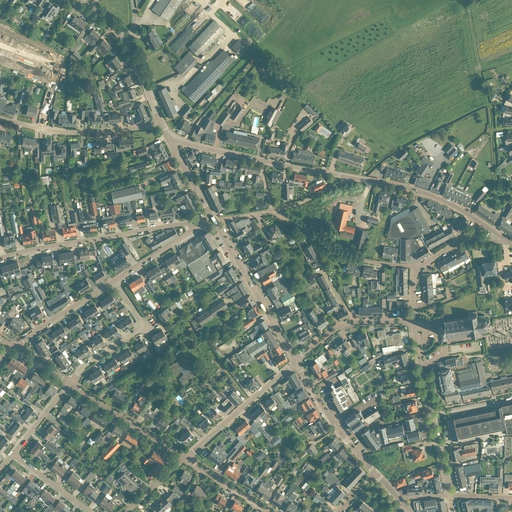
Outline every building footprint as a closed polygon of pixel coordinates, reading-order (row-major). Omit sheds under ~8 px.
[(182,0),(158,0),(152,9),(151,9),(168,21),(182,0)] [(263,36),(231,2),(225,8),(256,42),(263,36)] [(44,9),(39,16),(43,19),(45,17),(49,19),(51,16),(52,17),(53,16),(52,16),(55,12),(56,12),(59,7),(56,5),(54,7),(50,3),(45,10),(44,9)] [(36,14),(29,25),(32,27),(39,16),(36,14)] [(80,31),(83,28),(86,24),(75,16),(69,24),(80,31)] [(219,46),(215,42),(225,31),(214,20),(188,47),(200,58),(205,52),(208,56),(219,46)] [(2,28),(0,30),(0,38),(1,39),(3,36),(7,38),(12,29),(8,27),(6,30),(2,28)] [(73,52),(80,41),(87,30),(84,27),(81,32),(76,39),(74,38),(68,48),(73,52)] [(12,29),(7,38),(11,40),(10,43),(15,45),(19,36),(14,34),(16,31),(12,29)] [(88,34),(84,38),(92,46),(96,41),(95,41),(96,39),(100,35),(93,29),(90,33),(88,35),(88,34)] [(156,38),(154,35),(152,31),(145,34),(147,38),(145,40),(147,43),(148,42),(152,50),(153,49),(154,50),(156,48),(158,46),(154,39),(156,38)] [(19,36),(15,45),(20,47),(22,44),(25,45),(29,36),(24,34),(23,37),(19,36)] [(241,55),(249,47),(240,38),(232,46),(241,55)] [(104,39),(100,43),(97,45),(101,49),(98,51),(103,56),(106,54),(105,53),(111,47),(104,39)] [(92,53),(97,47),(94,44),(88,50),(85,53),(87,55),(90,52),(92,53)] [(82,56),(75,50),(70,56),(77,61),(82,56)] [(222,72),(234,60),(223,50),(212,62),(211,61),(208,64),(206,63),(205,65),(206,66),(185,88),(184,86),(181,89),(195,102),(223,72),(222,72)] [(183,76),(197,61),(188,53),(174,67),(183,76)] [(0,56),(0,65),(1,64),(6,66),(9,56),(4,55),(3,58),(0,56)] [(9,56),(6,66),(10,67),(9,71),(13,72),(16,63),(13,62),(14,58),(9,56)] [(115,70),(117,68),(121,65),(115,57),(109,61),(109,62),(105,65),(107,67),(111,65),(115,70)] [(64,63),(63,68),(73,71),(74,67),(77,68),(79,63),(69,60),(68,64),(64,63)] [(16,63),(13,72),(17,74),(18,71),(23,72),(26,63),(21,61),(20,64),(16,63)] [(26,63),(23,72),(27,74),(26,77),(30,79),(33,69),(30,68),(31,65),(26,63)] [(267,71),(264,63),(258,65),(261,73),(267,71)] [(33,69),(30,79),(34,80),(35,77),(40,79),(43,69),(38,67),(37,71),(33,69)] [(63,68),(61,73),(65,74),(64,78),(74,81),(75,76),(71,75),(73,71),(63,68)] [(43,69),(40,79),(44,80),(43,84),(48,86),(51,76),(47,74),(48,71),(43,69)] [(106,82),(111,78),(117,73),(115,71),(109,75),(104,79),(106,82)] [(125,86),(126,85),(131,83),(128,76),(122,78),(118,80),(119,83),(123,81),(125,86)] [(58,83),(56,89),(66,92),(68,82),(61,79),(60,84),(58,83)] [(173,99),(171,100),(165,87),(157,91),(169,118),(177,114),(173,105),(175,104),(173,99)] [(31,93),(32,90),(27,88),(26,92),(25,92),(23,99),(29,101),(31,93)] [(124,101),(131,98),(136,96),(133,89),(123,93),(119,94),(121,98),(123,98),(124,101)] [(98,92),(94,91),(96,102),(96,103),(98,111),(102,110),(104,110),(101,96),(99,97),(98,92)] [(211,92),(205,97),(209,101),(214,95),(211,92)] [(511,101),(507,99),(505,103),(504,106),(501,106),(500,111),(504,111),(511,113),(511,101)] [(14,115),(15,110),(17,105),(12,103),(11,106),(5,104),(3,112),(14,115)] [(130,103),(120,107),(124,117),(128,115),(126,108),(131,106),(130,103)] [(140,118),(135,120),(137,123),(141,121),(142,122),(149,120),(142,103),(138,104),(135,105),(137,110),(134,111),(135,114),(138,113),(140,118)] [(35,115),(37,107),(28,105),(27,109),(26,109),(24,115),(31,116),(31,114),(35,115)] [(188,105),(181,113),(185,117),(192,108),(188,105)] [(245,109),(240,105),(234,113),(240,116),(245,109)] [(278,110),(272,107),(265,119),(271,122),(278,110)] [(93,110),(86,111),(86,117),(88,117),(88,123),(92,123),(92,124),(100,123),(100,118),(100,117),(96,117),(96,113),(93,113),(93,110)] [(511,113),(504,111),(503,116),(503,119),(505,119),(506,125),(509,124),(510,125),(511,125),(511,124),(511,117),(511,118),(511,116),(511,113)] [(226,120),(230,115),(226,112),(222,117),(226,120)] [(119,113),(108,115),(108,113),(104,114),(105,119),(108,119),(109,123),(121,121),(119,113)] [(76,119),(75,119),(76,114),(69,114),(69,115),(65,114),(64,125),(75,126),(76,119)] [(128,115),(124,117),(126,122),(129,121),(130,123),(134,121),(131,114),(128,115)] [(309,117),(302,122),(306,128),(313,122),(309,117)] [(201,133),(201,134),(203,136),(204,133),(210,123),(211,120),(207,118),(202,127),(203,127),(203,128),(203,129),(201,133)] [(180,128),(187,132),(191,126),(187,124),(188,122),(185,120),(180,128)] [(204,141),(214,143),(215,135),(216,132),(212,131),(213,125),(210,123),(204,133),(205,134),(204,141)] [(203,129),(202,129),(202,127),(197,125),(194,130),(191,135),(199,139),(201,133),(203,129)] [(0,141),(10,144),(13,136),(5,134),(6,133),(0,131),(0,141)] [(226,131),(224,141),(256,148),(259,138),(247,136),(247,133),(240,131),(239,134),(226,131)] [(308,131),(305,136),(315,141),(318,135),(308,131)] [(368,153),(370,150),(356,141),(358,138),(354,135),(352,138),(349,142),(364,152),(364,151),(368,153)] [(27,151),(30,138),(23,137),(21,145),(25,146),(24,149),(24,150),(27,151)] [(30,138),(27,151),(30,151),(31,151),(31,147),(34,148),(36,140),(30,138)] [(126,139),(119,140),(119,144),(120,149),(124,148),(127,147),(134,147),(133,139),(126,139)] [(39,147),(39,148),(39,157),(39,162),(43,162),(43,154),(51,154),(51,151),(51,141),(46,140),(46,141),(43,141),(43,147),(39,147)] [(105,150),(108,150),(107,140),(96,141),(97,148),(95,149),(95,153),(101,152),(101,148),(104,148),(105,150)] [(268,146),(266,154),(285,158),(288,143),(283,142),(282,149),(268,146)] [(65,158),(65,155),(65,145),(62,145),(62,143),(57,143),(57,149),(54,149),(54,162),(59,162),(59,158),(65,158)] [(68,150),(68,155),(68,156),(76,155),(76,150),(80,150),(79,143),(71,144),(71,150),(68,150)] [(154,155),(165,149),(161,143),(155,146),(157,150),(150,153),(152,156),(154,155)] [(459,150),(451,143),(445,149),(448,152),(446,155),(450,159),(459,150)] [(293,152),(291,159),(305,163),(313,164),(315,157),(311,156),(312,152),(308,151),(310,146),(306,146),(305,150),(299,149),(298,150),(298,153),(293,152)] [(139,156),(147,153),(145,148),(137,151),(139,156)] [(169,157),(165,149),(154,155),(158,163),(169,157)] [(315,150),(314,152),(317,154),(317,155),(323,158),(326,153),(320,149),(318,152),(315,150)] [(397,156),(401,160),(409,153),(405,149),(397,156)] [(195,158),(196,158),(191,150),(183,155),(186,160),(188,159),(187,159),(189,157),(190,158),(191,157),(193,159),(195,158)] [(339,151),(337,159),(361,167),(365,158),(339,151)] [(207,164),(209,156),(202,154),(200,162),(207,164)] [(209,156),(207,164),(213,165),(212,167),(216,168),(217,166),(214,165),(216,157),(209,156)] [(424,156),(420,161),(424,164),(420,169),(425,172),(429,167),(430,167),(434,162),(424,156)] [(196,158),(195,158),(193,159),(191,157),(190,158),(189,157),(187,159),(188,159),(186,160),(189,167),(197,162),(195,158),(196,158)] [(224,167),(224,168),(232,170),(231,172),(235,173),(236,169),(233,168),(235,161),(226,159),(224,167)] [(165,171),(168,170),(174,167),(170,160),(164,163),(161,165),(165,171)] [(508,164),(505,160),(498,166),(499,172),(508,164)] [(145,163),(129,167),(130,172),(146,168),(145,163)] [(248,173),(249,166),(240,164),(239,170),(242,171),(242,174),(246,175),(246,173),(248,173)] [(256,173),(257,167),(249,166),(248,173),(252,174),(253,173),(256,173)] [(401,180),(403,173),(387,167),(385,175),(401,180)] [(206,168),(205,182),(212,183),(212,175),(220,175),(221,173),(225,174),(225,171),(224,171),(222,170),(217,170),(213,169),(206,168)] [(417,177),(414,185),(427,190),(430,182),(429,182),(430,180),(429,178),(424,176),(422,176),(425,172),(420,169),(418,172),(417,172),(414,177),(417,177)] [(177,188),(183,186),(176,172),(172,174),(170,174),(160,179),(162,184),(172,179),(175,186),(164,189),(165,194),(177,190),(177,188)] [(282,182),(283,173),(272,172),(272,175),(271,175),(271,178),(272,178),(271,180),(282,182)] [(442,181),(445,175),(441,172),(438,177),(438,179),(437,178),(433,186),(432,186),(430,191),(437,193),(438,189),(442,181)] [(447,184),(448,183),(452,175),(448,172),(443,182),(447,184)] [(295,173),(293,180),(303,182),(303,186),(307,186),(308,182),(305,181),(306,176),(295,173)] [(403,173),(401,180),(405,182),(405,181),(408,182),(410,175),(403,173)] [(51,187),(49,175),(40,177),(41,185),(47,184),(48,188),(51,187)] [(316,182),(308,186),(311,193),(315,191),(326,186),(323,181),(317,184),(316,182)] [(114,204),(118,203),(142,198),(139,185),(111,192),(114,204)] [(209,199),(216,196),(211,186),(204,189),(209,199)] [(446,186),(442,195),(451,199),(455,190),(446,186)] [(478,202),(486,193),(482,189),(474,199),(478,202)] [(459,203),(463,194),(455,190),(451,199),(459,203)] [(174,199),(174,200),(175,201),(176,201),(177,201),(177,202),(181,200),(184,204),(191,199),(187,192),(187,193),(181,196),(181,195),(179,196),(179,195),(175,197),(175,198),(174,199)] [(379,200),(377,200),(376,204),(374,203),(372,211),(374,211),(378,212),(381,201),(388,203),(390,195),(380,192),(379,200)] [(459,203),(467,207),(471,198),(463,194),(459,203)] [(209,199),(215,212),(222,209),(216,196),(209,199)] [(405,204),(407,198),(397,196),(397,199),(393,198),(392,207),(396,208),(397,205),(401,206),(402,203),(405,204)] [(184,204),(180,206),(184,213),(188,211),(195,206),(191,199),(184,204)] [(432,210),(435,203),(428,200),(426,206),(432,208),(431,209),(432,210)] [(162,217),(160,210),(159,210),(158,203),(151,205),(152,211),(148,212),(149,219),(157,218),(162,217)] [(335,228),(354,232),(355,228),(346,225),(349,213),(351,213),(352,206),(341,203),(335,228)] [(438,212),(441,205),(435,203),(432,210),(438,212)] [(62,227),(61,221),(62,221),(59,204),(54,205),(56,214),(57,222),(58,228),(62,228),(62,227)] [(479,204),(474,211),(493,224),(499,215),(495,212),(494,214),(479,204)] [(444,215),(447,208),(441,205),(438,212),(444,215)] [(176,206),(160,210),(162,217),(164,216),(164,217),(175,215),(174,212),(177,211),(176,206)] [(430,228),(418,207),(411,211),(409,208),(391,217),(389,231),(388,231),(387,238),(400,238),(409,238),(411,238),(421,233),(423,232),(430,228)] [(450,218),(453,211),(447,209),(447,208),(444,215),(444,216),(450,218)] [(137,222),(145,220),(143,214),(143,211),(136,212),(137,222)] [(460,233),(470,221),(464,216),(454,227),(460,233)] [(379,219),(368,217),(366,223),(377,226),(379,219)] [(511,226),(506,222),(508,219),(504,217),(502,220),(497,227),(508,233),(511,226)] [(83,220),(81,221),(83,228),(84,233),(90,231),(89,224),(88,221),(88,219),(83,220)] [(90,231),(97,230),(95,219),(88,221),(89,224),(90,231)] [(250,221),(249,219),(241,220),(235,223),(233,220),(229,223),(233,231),(244,225),(250,221)] [(253,219),(250,221),(255,230),(258,228),(256,224),(254,219),(253,219)] [(388,222),(379,220),(377,226),(386,229),(388,222)] [(335,222),(329,221),(328,224),(327,224),(326,228),(329,229),(330,226),(334,227),(335,222)] [(77,234),(75,225),(74,223),(68,224),(70,235),(77,234)] [(63,236),(70,235),(68,224),(68,227),(66,228),(65,227),(62,227),(62,228),(63,236)] [(276,224),(265,230),(271,241),(278,236),(276,234),(281,232),(276,224)] [(244,225),(233,231),(234,233),(238,239),(245,235),(245,234),(248,232),(247,230),(244,225)] [(34,229),(32,230),(32,226),(26,227),(28,235),(30,243),(36,242),(34,232),(34,229)] [(448,239),(456,234),(452,226),(444,230),(444,231),(448,239)] [(363,250),(368,231),(358,228),(354,248),(363,250)] [(163,235),(167,242),(178,235),(174,229),(172,230),(172,229),(169,230),(169,229),(168,229),(165,230),(167,233),(165,234),(164,231),(161,233),(161,235),(162,234),(163,235)] [(50,239),(48,231),(46,232),(45,230),(42,231),(43,240),(50,239)] [(248,240),(259,233),(257,230),(246,236),(248,240)] [(438,231),(436,232),(437,235),(441,242),(448,239),(444,231),(439,233),(438,231)] [(205,252),(216,246),(208,232),(201,236),(191,243),(189,242),(188,244),(187,245),(178,250),(184,259),(187,265),(206,253),(205,252)] [(161,236),(161,235),(161,233),(155,236),(157,239),(151,242),(149,237),(145,239),(148,244),(149,243),(153,249),(163,244),(160,237),(161,236)] [(9,235),(8,236),(10,247),(16,245),(16,243),(17,243),(16,239),(15,239),(14,234),(9,235)] [(30,243),(28,235),(25,236),(25,234),(21,235),(23,244),(30,243)] [(432,234),(430,235),(435,245),(441,242),(437,235),(433,236),(432,234)] [(430,249),(435,245),(430,235),(428,236),(429,239),(425,241),(430,249)] [(432,254),(429,249),(427,246),(421,236),(415,238),(415,237),(411,238),(409,238),(400,238),(400,240),(400,259),(411,260),(411,253),(415,253),(420,261),(432,254)] [(125,242),(120,245),(126,255),(131,251),(125,242)] [(250,242),(242,246),(247,255),(254,251),(255,252),(262,248),(260,244),(253,248),(250,242)] [(307,247),(304,248),(307,254),(305,256),(309,263),(312,261),(314,260),(313,257),(316,255),(310,245),(309,245),(307,246),(307,247)] [(393,255),(397,256),(398,249),(391,247),(390,249),(384,248),(383,256),(392,258),(393,255)] [(469,257),(464,248),(459,251),(464,260),(469,257)] [(90,259),(89,255),(93,254),(93,255),(97,255),(96,250),(92,251),(89,252),(88,249),(79,250),(80,257),(80,261),(90,259)] [(281,249),(273,253),(277,260),(284,255),(281,249)] [(66,253),(67,261),(71,261),(71,264),(78,262),(76,254),(73,255),(73,251),(66,253)] [(219,262),(224,260),(219,251),(214,254),(215,256),(210,259),(212,263),(218,260),(219,262)] [(459,251),(454,254),(459,263),(464,260),(459,251)] [(64,262),(67,261),(66,253),(58,254),(59,258),(56,258),(57,266),(64,265),(64,262)] [(190,269),(198,283),(216,271),(206,253),(187,265),(190,269)] [(115,257),(116,258),(111,261),(112,263),(111,263),(113,266),(114,265),(117,270),(129,262),(123,254),(120,256),(119,254),(115,257)] [(180,261),(178,258),(176,254),(170,258),(177,268),(179,267),(181,269),(184,267),(187,265),(184,259),(180,261)] [(453,266),(459,263),(454,254),(448,257),(453,266)] [(51,255),(42,257),(43,265),(53,263),(54,274),(59,273),(58,267),(57,268),(57,266),(56,258),(56,260),(52,260),(51,255)] [(265,264),(261,257),(260,257),(259,255),(252,260),(253,261),(251,262),(252,265),(254,268),(255,269),(265,264)] [(448,269),(453,266),(448,257),(443,260),(448,269)] [(177,268),(170,258),(168,259),(167,259),(165,260),(165,261),(165,262),(166,264),(167,264),(168,265),(164,268),(169,277),(174,274),(172,272),(177,268)] [(442,272),(448,269),(443,260),(438,263),(442,272)] [(21,274),(20,271),(17,262),(15,262),(15,261),(12,262),(16,276),(21,274)] [(497,273),(495,261),(482,262),(482,266),(477,266),(480,290),(486,289),(484,275),(497,273)] [(10,277),(16,276),(12,262),(8,263),(9,264),(6,265),(10,277)] [(275,273),(273,270),(277,268),(274,263),(268,266),(257,272),(258,272),(260,275),(259,275),(260,277),(264,284),(271,280),(269,277),(275,273)] [(356,273),(357,268),(358,265),(348,263),(347,266),(345,266),(344,266),(343,270),(344,271),(346,271),(345,272),(349,273),(349,271),(356,273)] [(10,277),(6,265),(4,266),(4,265),(0,266),(2,272),(0,273),(0,274),(2,280),(4,279),(3,276),(6,275),(7,278),(10,277)] [(169,277),(164,268),(160,270),(157,266),(152,269),(159,280),(161,278),(159,275),(162,274),(166,279),(169,277)] [(231,267),(227,270),(226,271),(223,267),(210,276),(206,279),(209,282),(221,275),(220,274),(225,271),(226,274),(218,280),(219,283),(223,281),(235,273),(231,267)] [(376,278),(377,272),(373,271),(373,268),(365,267),(363,277),(367,278),(367,275),(372,276),(372,277),(376,278)] [(399,281),(396,281),(396,284),(400,284),(407,284),(407,268),(400,268),(400,269),(399,269),(399,281)] [(78,272),(81,276),(84,274),(86,277),(90,275),(86,269),(84,270),(78,272)] [(156,281),(159,280),(152,269),(147,273),(151,280),(154,279),(156,281)] [(93,276),(97,283),(106,277),(102,271),(93,276)] [(229,289),(233,286),(232,283),(238,279),(235,273),(223,281),(224,282),(226,283),(230,280),(231,283),(227,286),(226,285),(215,292),(217,296),(218,296),(229,289)] [(423,281),(432,281),(435,280),(435,273),(422,274),(423,281)] [(68,287),(65,279),(63,276),(63,274),(59,275),(59,278),(60,278),(55,280),(56,283),(59,290),(64,287),(67,293),(70,291),(68,287)] [(169,277),(173,282),(175,285),(179,282),(174,274),(169,277)] [(322,274),(317,277),(324,291),(329,300),(334,309),(334,310),(340,307),(334,297),(329,288),(322,274)] [(141,276),(135,280),(140,288),(143,291),(145,290),(142,285),(145,283),(143,281),(141,276)] [(281,297),(291,291),(284,276),(273,283),(274,285),(267,290),(272,299),(280,295),(281,297)] [(33,286),(31,282),(30,280),(29,277),(25,280),(29,288),(33,286)] [(77,290),(78,289),(80,293),(91,287),(86,279),(76,286),(76,287),(75,287),(77,290)] [(153,284),(153,283),(150,279),(147,281),(153,290),(156,288),(153,284)] [(135,280),(129,284),(133,290),(132,290),(138,300),(141,297),(140,296),(142,295),(143,297),(145,295),(144,294),(143,292),(143,291),(140,288),(135,280)] [(374,286),(371,286),(371,289),(374,289),(380,289),(380,280),(374,281),(374,286)] [(229,289),(218,296),(222,294),(224,297),(233,292),(234,294),(238,291),(237,291),(244,286),(241,282),(233,286),(229,289)] [(45,296),(40,285),(35,288),(40,299),(45,296)] [(352,288),(352,290),(349,291),(349,285),(344,286),(344,291),(345,291),(346,296),(353,295),(353,296),(360,295),(359,287),(352,288)] [(13,286),(7,288),(9,295),(15,293),(13,287),(13,286)] [(231,296),(231,297),(232,300),(234,300),(243,294),(247,291),(244,286),(237,291),(238,291),(234,294),(231,296)] [(34,287),(31,288),(35,297),(38,303),(41,301),(38,296),(34,287)] [(278,309),(296,299),(291,291),(281,297),(280,295),(272,299),(278,309)] [(106,298),(110,305),(115,302),(118,307),(123,304),(117,295),(113,297),(111,295),(106,298)] [(173,300),(177,306),(178,306),(179,309),(182,307),(179,302),(183,300),(180,295),(173,300)] [(249,307),(254,303),(249,295),(244,299),(244,298),(240,300),(243,307),(247,304),(249,307)] [(56,298),(55,296),(47,301),(53,312),(61,307),(56,298)] [(59,297),(56,298),(61,307),(69,303),(64,296),(62,297),(60,299),(59,297)] [(491,309),(489,297),(483,298),(483,301),(482,301),(483,304),(484,307),(487,307),(487,309),(491,309)] [(105,309),(110,305),(106,298),(100,302),(105,309)] [(368,307),(368,298),(364,298),(364,307),(359,307),(359,316),(372,315),(372,307),(368,307)] [(297,306),(296,305),(298,303),(296,299),(278,309),(277,310),(278,312),(279,314),(280,314),(280,313),(283,317),(286,315),(288,315),(288,316),(293,313),(292,312),(296,310),(294,307),(296,306),(297,306)] [(372,307),(372,315),(383,315),(383,308),(386,308),(386,299),(380,299),(380,307),(372,307)] [(149,300),(145,303),(152,310),(156,307),(149,300)] [(172,310),(177,306),(173,300),(168,304),(172,310)] [(197,318),(191,322),(195,329),(228,307),(223,300),(209,309),(209,310),(196,318),(197,318)] [(327,306),(325,307),(328,313),(334,309),(329,300),(325,302),(327,306)] [(407,301),(401,301),(396,301),(396,308),(400,308),(400,310),(400,311),(407,311),(407,301)] [(44,314),(41,309),(37,303),(32,307),(39,318),(42,316),(42,315),(44,314)] [(15,309),(14,309),(16,306),(14,305),(8,313),(7,316),(7,314),(3,312),(2,313),(0,315),(0,325),(0,326),(5,318),(8,320),(10,317),(15,309)] [(89,309),(94,316),(99,312),(95,305),(89,309)] [(251,318),(260,313),(256,305),(250,309),(244,313),(246,315),(248,314),(251,318)] [(340,321),(349,316),(346,310),(344,306),(341,307),(343,311),(337,314),(340,321)] [(37,320),(39,318),(32,307),(31,307),(29,308),(29,309),(29,310),(28,311),(29,313),(34,320),(36,319),(37,320)] [(164,311),(158,315),(163,321),(171,315),(167,308),(164,311)] [(19,319),(14,316),(17,311),(15,309),(10,317),(12,318),(7,326),(12,329),(19,319)] [(88,319),(94,316),(89,309),(84,312),(88,319)] [(115,313),(113,311),(108,314),(106,310),(103,312),(107,318),(109,317),(111,316),(115,313)] [(318,327),(319,328),(328,323),(323,316),(318,319),(312,310),(307,313),(313,322),(315,321),(315,322),(315,323),(315,324),(315,325),(315,326),(316,327),(317,327),(318,327)] [(489,325),(490,325),(490,324),(489,324),(489,322),(490,321),(489,320),(488,321),(486,320),(487,318),(486,318),(485,319),(485,315),(484,315),(484,314),(484,315),(482,315),(481,315),(481,316),(479,316),(479,315),(479,316),(477,316),(477,315),(478,314),(477,314),(477,311),(468,313),(468,315),(468,316),(469,316),(469,317),(465,318),(465,317),(464,317),(464,318),(460,319),(460,317),(459,318),(459,319),(455,320),(455,318),(454,318),(454,320),(450,320),(450,319),(449,319),(449,320),(445,321),(445,320),(444,320),(444,321),(443,321),(443,322),(444,322),(445,325),(444,325),(444,326),(443,326),(442,325),(441,325),(440,327),(440,326),(439,326),(439,327),(438,327),(437,328),(438,329),(439,328),(439,333),(438,333),(438,334),(439,334),(440,334),(440,335),(441,335),(441,334),(445,333),(445,334),(446,334),(447,337),(446,337),(446,338),(447,338),(447,339),(448,339),(448,338),(452,337),(452,339),(453,338),(453,337),(457,337),(457,338),(458,338),(458,337),(462,336),(462,337),(463,337),(463,336),(467,335),(467,336),(468,336),(467,335),(472,334),(472,335),(471,336),(472,337),(472,336),(479,335),(480,336),(481,335),(480,334),(480,333),(481,333),(482,333),(484,332),(484,333),(485,333),(485,332),(486,332),(487,333),(487,332),(488,332),(488,328),(487,327),(489,325)] [(32,322),(28,317),(25,312),(23,314),(26,319),(29,324),(32,322)] [(99,324),(107,318),(103,312),(100,314),(102,318),(97,321),(99,324)] [(228,323),(237,317),(235,313),(225,319),(228,323)] [(79,316),(73,319),(77,326),(79,328),(82,326),(80,324),(83,323),(79,316)] [(308,321),(308,322),(305,316),(302,318),(305,323),(293,330),(296,337),(299,335),(302,341),(311,336),(307,330),(312,327),(308,321)] [(124,320),(129,327),(134,323),(130,317),(124,320)] [(123,318),(118,321),(119,324),(123,330),(129,327),(124,320),(123,318)] [(19,319),(12,329),(17,332),(19,329),(21,326),(23,327),(26,324),(23,322),(19,319)] [(72,330),(77,326),(73,319),(67,323),(72,330)] [(249,320),(238,327),(240,330),(251,323),(249,320)] [(255,331),(252,333),(255,338),(262,332),(263,331),(262,330),(268,327),(264,320),(260,322),(258,323),(260,326),(259,327),(255,330),(255,331)] [(84,333),(91,329),(87,323),(84,325),(86,328),(81,332),(83,334),(84,333)] [(57,330),(62,337),(67,333),(62,326),(57,330)] [(110,330),(114,336),(120,333),(115,326),(110,330)] [(107,331),(105,333),(109,340),(114,336),(110,330),(108,328),(106,329),(107,331)] [(274,347),(279,344),(272,333),(269,329),(262,333),(262,332),(255,338),(256,339),(245,346),(245,347),(232,355),(240,367),(249,362),(250,363),(257,358),(258,359),(263,355),(266,354),(265,353),(266,353),(274,347)] [(396,350),(393,334),(392,334),(393,335),(389,336),(388,335),(386,335),(385,329),(378,331),(379,339),(385,338),(387,346),(382,347),(383,352),(383,354),(396,350)] [(46,330),(44,332),(50,342),(53,341),(53,340),(49,335),(46,330)] [(52,333),(49,335),(53,340),(55,344),(58,343),(56,340),(57,340),(62,337),(57,330),(52,333)] [(157,334),(161,341),(167,337),(162,330),(157,334)] [(398,348),(397,345),(404,344),(403,343),(403,344),(402,339),(401,332),(393,334),(396,350),(398,349),(398,348)] [(361,343),(357,344),(364,355),(367,354),(364,346),(370,344),(370,343),(368,340),(366,333),(362,334),(362,333),(359,335),(358,336),(361,343)] [(101,336),(99,334),(94,337),(95,339),(100,346),(105,342),(101,336)] [(156,344),(161,341),(157,334),(152,337),(156,344)] [(210,336),(207,339),(214,348),(217,346),(210,336)] [(39,350),(46,345),(42,339),(41,340),(39,337),(35,340),(34,342),(35,344),(39,350)] [(351,345),(349,344),(346,340),(345,341),(343,338),(334,345),(338,350),(341,348),(344,351),(351,345)] [(75,339),(67,344),(69,347),(70,348),(73,346),(72,344),(73,343),(76,341),(75,339)] [(95,349),(100,346),(95,339),(90,343),(95,349)] [(76,341),(73,343),(78,350),(76,352),(80,359),(85,355),(81,349),(81,348),(76,341)] [(143,350),(147,348),(149,352),(152,350),(148,344),(145,346),(143,342),(138,345),(137,344),(134,346),(137,350),(135,352),(134,351),(136,355),(136,354),(137,356),(138,358),(141,356),(145,353),(143,350)] [(46,345),(39,350),(43,356),(50,351),(46,345)] [(81,348),(81,349),(85,355),(91,352),(86,345),(81,348)] [(278,346),(269,351),(272,357),(282,351),(278,346)] [(130,349),(124,353),(129,359),(131,363),(133,362),(131,358),(134,356),(135,358),(137,356),(136,354),(136,355),(134,351),(132,353),(130,349)] [(66,358),(68,356),(65,351),(55,357),(59,363),(66,358)] [(409,363),(406,352),(379,361),(381,368),(399,362),(400,365),(409,363)] [(123,363),(128,359),(124,353),(119,356),(123,363)] [(74,354),(69,357),(73,360),(74,362),(71,364),(73,367),(80,362),(74,354)] [(276,357),(273,359),(276,366),(287,360),(283,354),(276,357)] [(327,360),(325,357),(323,354),(315,360),(316,362),(310,366),(314,372),(320,368),(323,366),(321,363),(327,360)] [(261,364),(267,360),(263,355),(258,359),(261,364)] [(459,362),(459,361),(458,359),(458,357),(455,358),(455,357),(446,359),(446,361),(447,367),(457,365),(459,364),(459,362)] [(11,369),(16,361),(12,358),(6,366),(11,369)] [(66,358),(59,363),(63,369),(70,364),(66,358)] [(109,362),(114,369),(119,365),(115,359),(109,362)] [(174,363),(168,369),(174,374),(179,369),(184,374),(179,379),(183,382),(194,371),(180,359),(177,362),(178,363),(176,365),(174,363)] [(19,371),(23,365),(16,361),(11,369),(13,371),(15,368),(18,370),(19,371)] [(446,369),(447,367),(446,361),(438,363),(439,370),(446,369)] [(490,381),(486,382),(481,361),(471,363),(473,370),(458,373),(460,384),(457,385),(460,398),(463,397),(464,400),(491,394),(489,388),(491,387),(492,391),(511,386),(511,376),(507,378),(507,376),(500,377),(501,379),(494,380),(493,379),(490,379),(490,381)] [(108,372),(114,369),(109,362),(104,366),(108,372)] [(369,362),(362,367),(364,371),(371,366),(369,362)] [(122,365),(127,374),(135,369),(131,363),(126,367),(124,364),(122,365)] [(18,370),(14,376),(17,378),(19,375),(22,378),(26,372),(25,371),(27,368),(23,365),(19,371),(18,370)] [(216,372),(219,371),(219,374),(227,373),(226,365),(220,366),(220,367),(218,367),(218,369),(216,369),(216,372)] [(94,372),(99,379),(104,375),(100,368),(94,372)] [(329,374),(327,372),(325,368),(321,370),(320,368),(314,372),(317,378),(320,376),(322,378),(326,376),(328,379),(326,380),(335,375),(333,372),(329,374)] [(460,398),(457,385),(456,385),(456,384),(454,383),(453,383),(453,380),(454,378),(452,377),(450,368),(446,369),(439,370),(438,371),(443,391),(441,391),(442,396),(445,396),(446,401),(460,398)] [(396,377),(397,380),(401,379),(402,383),(412,381),(412,380),(413,379),(412,377),(411,377),(411,375),(410,374),(408,374),(407,371),(396,377)] [(94,382),(99,379),(94,372),(89,375),(94,382)] [(108,372),(106,374),(109,378),(111,381),(112,383),(115,382),(109,372),(108,372)] [(300,384),(301,384),(294,372),(287,376),(287,377),(280,382),(283,386),(289,381),(295,391),(298,390),(296,387),(300,384)] [(330,400),(352,387),(350,385),(351,385),(344,372),(338,375),(340,379),(346,376),(347,378),(345,379),(346,382),(336,388),(335,386),(335,385),(333,383),(331,384),(333,387),(334,389),(327,393),(330,398),(329,399),(330,400)] [(33,387),(40,377),(34,373),(27,383),(24,381),(20,388),(19,388),(16,393),(18,395),(19,395),(24,388),(27,384),(33,387)] [(28,401),(39,384),(42,386),(46,381),(40,377),(33,387),(25,399),(28,401)] [(20,388),(24,381),(21,378),(16,385),(19,388),(20,388)] [(242,381),(250,390),(252,388),(255,386),(254,386),(257,384),(252,378),(247,382),(245,379),(242,381)] [(141,382),(138,388),(142,390),(144,387),(145,385),(148,382),(144,379),(141,382)] [(231,380),(228,382),(234,391),(237,389),(231,380)] [(113,383),(105,388),(114,393),(111,397),(110,396),(123,404),(128,397),(124,394),(124,395),(118,392),(121,388),(116,384),(113,383)] [(57,389),(51,384),(44,394),(46,396),(49,392),(53,395),(57,389)] [(104,386),(102,384),(98,386),(95,385),(93,388),(99,392),(102,390),(101,388),(104,386)] [(292,396),(289,397),(291,401),(293,403),(294,403),(295,402),(301,399),(307,395),(303,387),(302,387),(300,384),(296,387),(298,390),(295,391),(290,394),(292,396)] [(414,387),(413,387),(412,384),(405,385),(400,387),(401,392),(400,392),(401,397),(414,394),(414,392),(415,392),(414,391),(415,390),(415,388),(414,388),(414,387)] [(334,406),(355,394),(352,387),(330,400),(330,401),(331,401),(334,406)] [(18,395),(16,393),(10,389),(7,393),(15,398),(18,395)] [(220,389),(217,391),(224,399),(226,396),(223,391),(222,392),(220,389)] [(233,391),(230,393),(228,390),(225,392),(236,405),(241,400),(235,394),(233,391)] [(212,392),(207,397),(211,401),(216,396),(212,392)] [(277,392),(273,395),(281,404),(285,401),(277,392)] [(139,393),(134,401),(135,402),(130,409),(138,414),(143,406),(137,403),(141,398),(143,400),(145,397),(139,393)] [(271,397),(265,402),(270,408),(271,408),(273,410),(277,407),(279,410),(283,407),(281,404),(273,395),(273,394),(270,397),(270,396),(271,397)] [(338,412),(342,410),(359,400),(355,394),(334,406),(338,412)] [(401,401),(400,401),(399,395),(393,397),(393,398),(390,399),(391,402),(394,402),(394,403),(392,403),(401,401)] [(66,401),(62,408),(66,410),(70,404),(74,407),(78,401),(71,396),(67,402),(66,401)] [(230,401),(227,398),(222,403),(224,406),(222,409),(227,413),(234,406),(230,401)] [(299,405),(297,406),(298,407),(300,411),(305,409),(306,411),(311,408),(310,406),(313,405),(309,398),(302,402),(302,403),(299,405)] [(285,401),(281,404),(283,407),(288,413),(294,408),(292,406),(295,404),(294,403),(293,403),(291,401),(289,402),(287,400),(285,401)] [(0,407),(5,412),(7,409),(13,401),(11,404),(8,402),(4,407),(0,404),(0,407)] [(19,418),(21,415),(14,410),(12,409),(16,404),(13,401),(7,409),(10,411),(12,412),(19,418)] [(408,408),(409,413),(418,411),(416,405),(417,405),(416,401),(403,404),(405,408),(408,408)] [(77,416),(79,412),(86,416),(91,409),(81,403),(76,410),(74,414),(77,416)] [(209,414),(214,419),(219,414),(215,409),(217,407),(213,403),(208,407),(212,411),(209,414)] [(511,432),(511,403),(499,406),(499,409),(492,410),(489,411),(448,420),(452,439),(504,429),(504,428),(506,428),(507,434),(511,432)] [(27,411),(32,416),(36,411),(31,406),(27,411)] [(147,408),(142,415),(145,417),(146,416),(151,419),(155,414),(156,415),(160,409),(157,406),(155,409),(153,412),(150,409),(147,408)] [(158,414),(162,417),(167,409),(163,406),(158,414)] [(270,415),(268,414),(261,406),(256,411),(261,416),(263,414),(267,418),(270,416),(277,423),(280,421),(272,413),(270,415)] [(24,409),(21,412),(24,415),(23,417),(27,420),(28,421),(32,416),(27,411),(24,409)] [(319,415),(315,409),(306,414),(310,423),(316,419),(315,418),(319,415)] [(378,409),(364,417),(360,412),(360,411),(357,413),(355,411),(345,418),(355,431),(365,424),(363,422),(366,420),(369,423),(381,415),(378,409)] [(108,420),(96,411),(91,419),(103,427),(108,420)] [(265,420),(261,416),(256,411),(250,416),(257,424),(258,423),(259,425),(265,420)] [(16,421),(19,418),(12,412),(10,415),(16,421)] [(207,419),(205,416),(202,414),(196,420),(198,422),(196,424),(202,430),(210,422),(207,419)] [(296,426),(299,424),(303,421),(299,416),(295,419),(292,422),(296,426)] [(178,423),(185,428),(187,425),(177,417),(174,422),(177,425),(178,423)] [(181,420),(192,428),(194,426),(183,417),(181,420)] [(414,417),(404,419),(405,422),(407,430),(416,428),(414,417)] [(160,418),(157,423),(156,425),(158,427),(159,426),(164,429),(163,430),(166,432),(171,425),(162,420),(163,419),(160,418)] [(85,427),(91,421),(88,419),(84,423),(82,425),(85,427)] [(315,424),(312,426),(315,429),(317,427),(318,427),(319,430),(320,432),(322,434),(328,430),(321,419),(315,423),(315,424)] [(253,429),(250,425),(246,420),(240,425),(245,430),(248,428),(250,430),(250,429),(254,434),(255,433),(258,436),(262,433),(256,427),(253,429)] [(13,421),(10,424),(13,426),(19,430),(23,425),(22,425),(17,421),(16,423),(13,421)] [(361,434),(373,450),(381,444),(380,443),(380,442),(381,442),(389,440),(389,438),(405,434),(404,431),(407,430),(405,422),(402,423),(403,424),(386,428),(386,426),(378,428),(379,431),(376,432),(374,429),(372,431),(371,431),(369,428),(361,434)] [(10,424),(8,428),(11,430),(9,432),(15,436),(19,430),(13,426),(10,424)] [(61,429),(59,427),(55,424),(53,427),(51,425),(47,430),(54,436),(58,431),(59,432),(61,429)] [(120,427),(119,428),(116,425),(111,432),(108,431),(106,435),(110,438),(113,432),(118,436),(122,430),(122,429),(120,427)] [(247,433),(245,430),(240,425),(235,429),(239,434),(236,436),(243,445),(246,442),(242,437),(247,433)] [(265,435),(268,432),(267,433),(258,425),(256,427),(262,433),(265,436),(265,435)] [(311,434),(316,431),(312,425),(307,428),(311,434)] [(74,434),(72,432),(69,430),(67,428),(64,431),(67,433),(66,434),(68,436),(69,435),(71,437),(74,434)] [(421,438),(419,429),(407,432),(409,441),(421,438)] [(54,436),(47,430),(43,435),(48,439),(50,437),(54,439),(55,437),(54,436)] [(101,430),(92,439),(95,442),(96,441),(101,436),(104,433),(101,430)] [(186,444),(194,436),(188,430),(180,438),(186,444)] [(268,432),(265,435),(270,440),(273,437),(268,432)] [(134,447),(138,440),(127,433),(123,440),(134,447)] [(276,436),(270,440),(274,445),(280,440),(276,436)] [(0,441),(6,446),(10,441),(5,437),(1,442),(0,441)] [(334,439),(325,447),(328,450),(331,447),(334,450),(339,445),(334,439)] [(59,453),(63,448),(62,448),(62,449),(60,447),(59,449),(48,440),(46,442),(59,453)] [(269,440),(266,443),(271,448),(274,445),(269,440)] [(38,441),(34,446),(43,453),(45,450),(42,448),(44,445),(38,441)] [(57,455),(59,453),(46,442),(44,444),(54,453),(55,453),(57,455)] [(216,445),(208,456),(213,460),(219,452),(220,452),(224,447),(225,445),(222,442),(219,446),(218,446),(216,445)] [(238,450),(231,458),(234,461),(241,453),(240,452),(246,447),(243,444),(238,450)] [(410,446),(409,444),(401,446),(403,454),(406,453),(407,455),(412,454),(414,460),(424,458),(423,454),(422,450),(419,450),(419,448),(412,450),(411,446),(410,446)] [(311,445),(306,449),(313,456),(318,451),(311,445)] [(48,465),(52,460),(34,446),(30,451),(38,457),(40,454),(46,459),(44,462),(48,465)] [(229,460),(238,450),(234,447),(225,457),(229,460)] [(463,456),(476,454),(475,447),(462,450),(463,456)] [(342,460),(348,455),(342,448),(336,453),(339,457),(336,459),(339,462),(342,460)] [(302,449),(296,455),(299,459),(306,452),(302,449)] [(450,450),(453,461),(460,459),(458,449),(450,450)] [(106,450),(101,454),(106,459),(110,454),(106,450)] [(149,458),(161,465),(165,458),(154,451),(149,458)] [(262,451),(256,457),(259,461),(266,455),(262,451)] [(219,452),(213,460),(218,464),(224,456),(220,452),(219,452)] [(320,460),(323,462),(330,456),(327,454),(320,460)] [(278,455),(270,466),(274,469),(278,463),(281,466),(285,460),(278,455)] [(354,467),(358,463),(351,455),(347,459),(354,467)] [(72,468),(78,461),(75,458),(74,460),(73,460),(69,466),(72,468)] [(56,472),(62,464),(57,460),(55,462),(51,468),(56,472)] [(74,470),(80,462),(78,461),(72,468),(74,470)] [(122,475),(117,479),(122,483),(118,487),(121,489),(124,486),(131,478),(127,475),(130,472),(125,467),(127,465),(123,461),(118,465),(120,467),(117,470),(122,475)] [(62,464),(56,472),(61,476),(65,470),(67,468),(64,466),(66,463),(64,462),(62,464)] [(330,471),(333,474),(342,464),(339,462),(338,464),(337,463),(330,471)] [(459,491),(468,489),(465,476),(482,472),(480,462),(463,466),(463,465),(454,467),(459,491)] [(229,464),(224,471),(230,475),(235,467),(237,465),(234,463),(231,466),(229,464)] [(314,470),(307,464),(303,470),(306,473),(307,471),(311,474),(314,470)] [(152,477),(158,469),(154,466),(148,475),(149,475),(147,477),(151,479),(152,477)] [(245,475),(251,469),(252,467),(250,466),(249,468),(246,466),(242,473),(245,475)] [(257,475),(261,477),(267,469),(264,466),(257,475)] [(350,489),(354,485),(365,473),(358,466),(343,482),(350,489)] [(235,467),(230,475),(236,478),(240,472),(237,470),(238,468),(235,467)] [(15,470),(15,471),(12,468),(4,477),(7,480),(11,475),(16,479),(20,474),(15,470)] [(87,481),(93,473),(94,471),(91,469),(89,471),(90,472),(85,479),(87,481)] [(412,479),(424,475),(424,478),(433,475),(432,469),(428,470),(427,469),(422,470),(422,471),(411,475),(412,479)] [(182,482),(187,485),(190,481),(188,480),(191,475),(184,470),(181,476),(178,480),(181,482),(182,482)] [(333,474),(330,471),(330,472),(331,472),(330,473),(327,470),(323,474),(326,477),(324,479),(330,485),(332,483),(333,484),(335,482),(336,482),(338,480),(333,474)] [(72,484),(78,476),(73,472),(71,474),(67,480),(72,484)] [(89,483),(96,475),(93,473),(87,481),(89,483)] [(16,479),(12,484),(14,485),(16,483),(20,485),(21,483),(25,478),(20,474),(16,479)] [(243,483),(250,487),(253,482),(255,479),(248,474),(244,477),(246,478),(243,483)] [(137,492),(142,487),(141,487),(134,481),(137,478),(134,475),(131,478),(124,486),(131,492),(130,492),(130,493),(134,489),(137,492)] [(81,482),(78,480),(80,478),(78,476),(72,484),(77,488),(81,482)] [(278,485),(283,478),(279,476),(274,483),(278,485)] [(394,481),(396,487),(407,484),(404,477),(394,481)] [(498,491),(498,483),(497,483),(497,478),(481,477),(481,485),(485,485),(485,483),(489,483),(489,491),(498,491)] [(262,495),(272,480),(270,478),(267,482),(269,484),(266,488),(260,485),(256,491),(262,495)] [(28,493),(35,484),(30,480),(26,486),(31,489),(28,492),(28,493)] [(272,492),(274,489),(271,487),(275,482),(272,480),(262,495),(267,499),(272,492)] [(305,482),(301,487),(306,491),(310,486),(305,482)] [(296,487),(297,486),(293,483),(293,484),(292,486),(292,485),(285,494),(289,497),(292,492),(296,487)] [(33,496),(36,493),(40,488),(35,484),(28,493),(33,496)] [(88,496),(96,486),(95,486),(94,488),(89,484),(83,491),(88,496)] [(104,492),(109,486),(106,484),(101,490),(104,492)] [(181,495),(184,491),(175,485),(172,489),(181,495)] [(200,488),(197,485),(191,494),(202,500),(206,493),(202,490),(202,491),(199,489),(200,488)] [(330,490),(333,493),(339,498),(341,496),(342,497),(345,493),(335,485),(333,487),(330,490)] [(3,496),(6,491),(9,488),(7,486),(4,490),(0,486),(0,493),(1,495),(3,496)] [(93,499),(97,494),(98,493),(96,491),(98,488),(96,486),(88,496),(93,499)] [(40,496),(43,498),(41,500),(44,502),(44,501),(50,494),(45,490),(40,496)] [(185,501),(190,493),(186,490),(180,498),(185,501)] [(339,498),(333,493),(330,490),(328,493),(325,496),(334,504),(339,498)] [(10,501),(15,496),(11,493),(10,494),(6,491),(3,496),(10,501)] [(277,491),(271,501),(278,505),(282,500),(282,499),(284,496),(277,491)] [(114,499),(117,496),(121,500),(123,497),(117,492),(110,500),(104,508),(109,511),(116,503),(113,500),(114,499)] [(154,505),(154,506),(159,511),(162,511),(171,504),(170,503),(172,501),(175,504),(180,496),(176,493),(173,492),(170,495),(168,492),(161,499),(162,500),(155,506),(154,505)] [(289,504),(285,510),(288,511),(293,511),(297,506),(293,503),(297,495),(292,492),(289,497),(292,499),(290,501),(289,504)] [(218,493),(213,501),(219,505),(218,506),(218,507),(220,508),(221,508),(222,507),(227,500),(221,496),(221,495),(218,493)] [(320,501),(324,503),(320,501),(322,497),(317,493),(314,497),(320,501)] [(48,506),(51,503),(55,498),(50,494),(44,501),(44,502),(48,506)] [(15,496),(10,501),(14,504),(19,499),(15,496)] [(110,500),(105,496),(103,498),(99,503),(104,508),(110,500)] [(30,506),(35,499),(33,497),(27,504),(30,506)] [(424,500),(414,501),(415,508),(417,511),(428,511),(427,509),(438,507),(438,511),(446,511),(445,504),(444,500),(437,501),(436,498),(424,500)] [(473,511),(472,507),(470,500),(462,502),(464,510),(468,509),(469,511),(473,511)] [(491,501),(491,500),(482,500),(482,507),(486,507),(486,511),(488,511),(492,511),(495,511),(496,507),(491,507),(491,506),(492,506),(492,505),(493,505),(493,501),(491,501)] [(50,509),(47,511),(59,511),(65,505),(60,501),(55,506),(52,511),(50,509)] [(230,507),(230,508),(234,511),(239,503),(235,501),(230,507)] [(324,503),(320,501),(317,507),(319,509),(321,507),(327,511),(328,510),(329,511),(331,508),(324,503)] [(358,511),(361,511),(367,505),(363,501),(361,503),(359,501),(353,507),(358,511)] [(235,511),(234,511),(238,511),(243,506),(239,503),(234,511),(235,511)]
